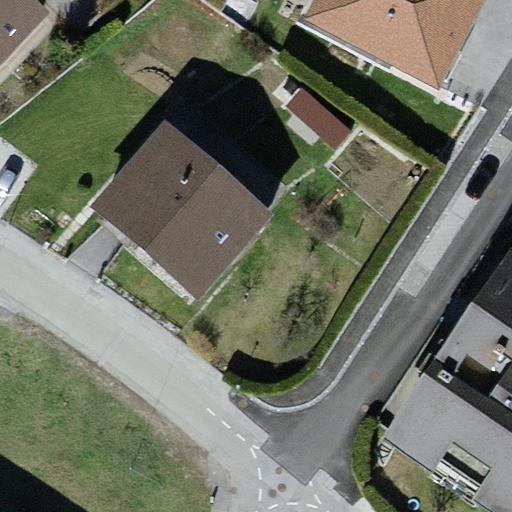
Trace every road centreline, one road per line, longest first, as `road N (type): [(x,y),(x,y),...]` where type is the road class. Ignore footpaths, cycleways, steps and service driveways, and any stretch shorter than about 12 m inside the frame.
road 1 (residential): [(279,492),(511,136)]
road 2 (residential): [(279,492),(47,313),(0,286)]
